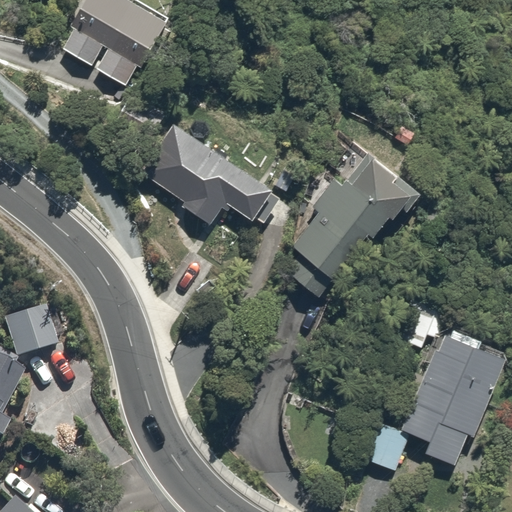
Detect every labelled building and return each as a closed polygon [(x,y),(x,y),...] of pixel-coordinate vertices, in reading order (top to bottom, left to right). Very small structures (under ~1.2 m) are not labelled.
[(147,0),(80,0),(78,3),(59,50),(124,88),(168,12),(147,0)] [(220,208),(232,206),(253,220),(278,184),(180,115),(154,151),(140,172),(182,201),(178,207),(208,227),(220,208)] [(402,206),(408,211),(421,195),(353,142),(323,181),(305,203),(316,211),(291,242),(285,238),(270,257),(322,298),(335,281),(330,277),(354,247),(364,254),(402,206)] [(45,300),(2,314),(16,355),(59,341),(45,300)] [(434,312),(403,300),(390,336),(421,347),(434,312)] [(402,426),(429,437),(424,448),(456,462),(478,412),(489,417),(501,391),(489,386),(505,350),(473,337),(446,325),(402,426)] [(0,440),(4,442),(18,416),(0,405),(0,404),(23,363),(0,349),(0,440)] [(364,419),(353,457),(398,471),(409,433),(364,419)] [(31,511),(9,493),(0,504),(0,511),(31,511)]
